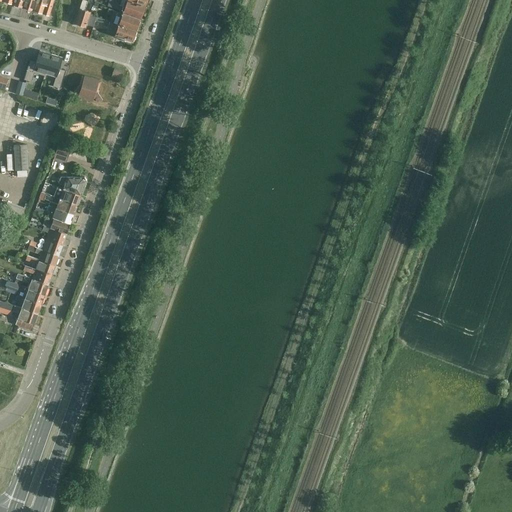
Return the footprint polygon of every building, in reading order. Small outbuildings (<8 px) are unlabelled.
[(24,0),(23,6),(27,8),(28,10),(30,11),(32,9),(35,0),(24,0)] [(35,0),(32,9),(37,11),(38,13),(40,14),(42,13),(43,13),(45,8),(50,10),(53,0),(35,0)] [(79,8),(75,23),(86,27),(86,24),(90,15),(90,11),(84,9),(87,0),(85,0),(82,0),(80,8),(79,8)] [(144,7),(145,6),(128,0),(121,0),(120,5),(116,3),(116,2),(111,0),(106,0),(105,5),(123,11),(141,17),(143,12),(144,13),(146,7),(144,7)] [(122,13),(113,10),(108,8),(106,12),(116,16),(113,22),(136,31),(137,29),(138,30),(140,24),(138,24),(140,19),(122,13)] [(102,18),(90,15),(89,15),(86,24),(93,26),(95,21),(100,22),(102,18)] [(132,41),(136,31),(113,22),(110,21),(108,25),(112,26),(110,32),(115,34),(114,35),(125,39),(125,40),(130,42),(131,41),(132,41)] [(29,59),(23,79),(31,81),(33,72),(44,75),(45,73),(51,54),(39,50),(36,61),(29,59)] [(51,54),(45,73),(55,76),(52,86),(60,88),(65,70),(59,68),(62,57),(51,54)] [(114,69),(112,76),(119,78),(122,71),(114,69)] [(79,85),(73,92),(78,93),(101,101),(101,99),(96,92),(99,82),(82,77),(79,85)] [(18,81),(15,93),(22,95),(25,83),(18,81)] [(39,93),(25,88),(23,95),(37,99),(39,93)] [(58,100),(47,96),(46,102),(56,105),(58,100)] [(66,162),(71,146),(59,142),(54,158),(66,162)] [(25,144),(13,145),(15,176),(25,176),(25,170),(27,170),(25,144)] [(57,186),(57,187),(63,189),(80,194),(86,179),(84,176),(60,177),(58,183),(63,185),(62,188),(57,186)] [(57,187),(56,190),(54,196),(59,198),(76,204),(80,194),(63,189),(57,187)] [(51,205),(56,207),(73,213),(76,204),(59,198),(57,203),(50,201),(48,204),(51,205)] [(69,223),(73,213),(56,207),(51,205),(49,211),(42,209),(41,213),(48,215),(53,217),(69,223)] [(53,217),(48,215),(46,221),(44,221),(42,225),(49,227),(49,228),(66,233),(69,223),(53,217)] [(49,228),(41,249),(58,255),(62,242),(66,233),(49,228)] [(26,255),(32,257),(38,259),(55,265),(58,255),(41,249),(28,245),(27,249),(40,253),(38,259),(26,255)] [(24,264),(24,265),(33,268),(51,275),(55,265),(38,259),(32,257),(26,255),(25,260),(36,263),(35,268),(24,264)] [(17,272),(17,273),(32,279),(47,284),(48,284),(51,275),(33,268),(24,265),(23,269),(33,273),(31,278),(17,272)] [(32,279),(17,273),(15,277),(29,283),(28,287),(21,285),(21,286),(26,287),(44,294),(48,284),(47,284),(32,279)] [(17,295),(24,298),(41,304),(44,294),(26,287),(21,286),(21,285),(9,280),(7,285),(20,290),(25,292),(24,298),(17,295)] [(24,298),(17,295),(16,298),(20,300),(19,301),(22,302),(21,307),(37,314),(41,304),(24,298)] [(0,300),(0,306),(19,313),(15,324),(32,330),(37,314),(21,307),(20,308),(0,300)]
